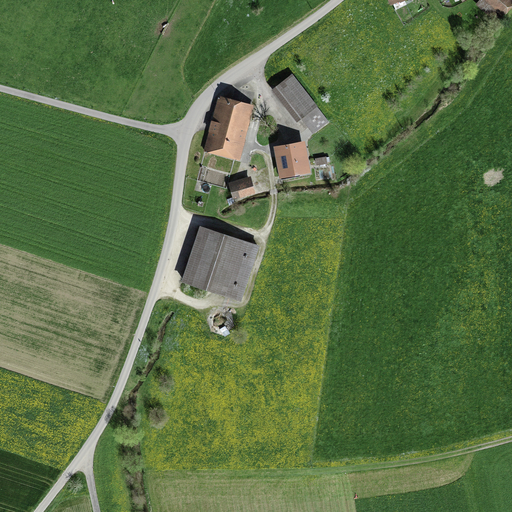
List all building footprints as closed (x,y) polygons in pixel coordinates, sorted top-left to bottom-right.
[(387,0),(393,12),(417,0),(387,0)] [(511,0),(483,0),(505,21),(511,13),(511,0)] [(294,77),(278,90),(315,136),(331,123),(294,77)] [(238,160),(250,111),(223,104),(210,153),(238,160)] [(305,146),(277,151),(282,179),(310,174),(305,146)] [(253,179),(230,185),(234,202),(258,196),(253,179)] [(242,300),(257,252),(204,236),(189,284),(242,300)]
